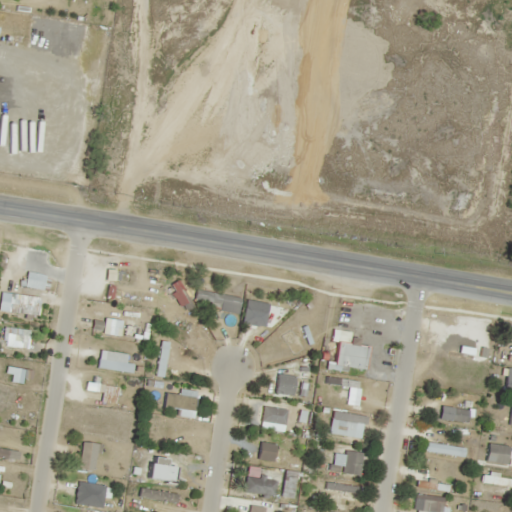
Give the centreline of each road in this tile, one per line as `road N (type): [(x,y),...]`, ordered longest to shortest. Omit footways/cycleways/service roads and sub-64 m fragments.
road 1 (secondary): [(511,293),(0,207)]
road 2 (residential): [(34,511),(81,219)]
road 3 (residential): [(420,279),(382,511)]
road 4 (residential): [(235,364),(211,511)]
